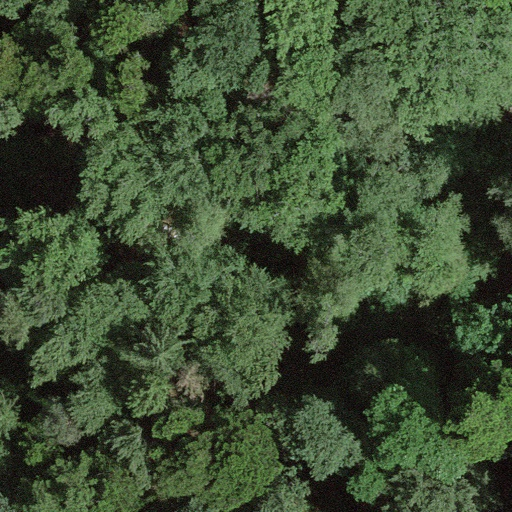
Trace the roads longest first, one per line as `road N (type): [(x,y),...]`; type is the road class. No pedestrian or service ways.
road 1 (unclassified): [(511,100),(0,112)]
road 2 (track): [(145,107),(0,324)]
